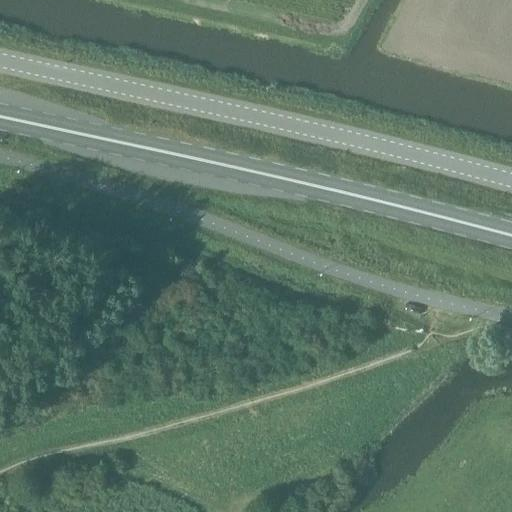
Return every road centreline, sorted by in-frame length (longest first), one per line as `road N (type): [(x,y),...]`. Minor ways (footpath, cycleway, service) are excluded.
road 1 (unclassified): [(0,61),(511,182)]
road 2 (primary): [(511,237),(0,116)]
